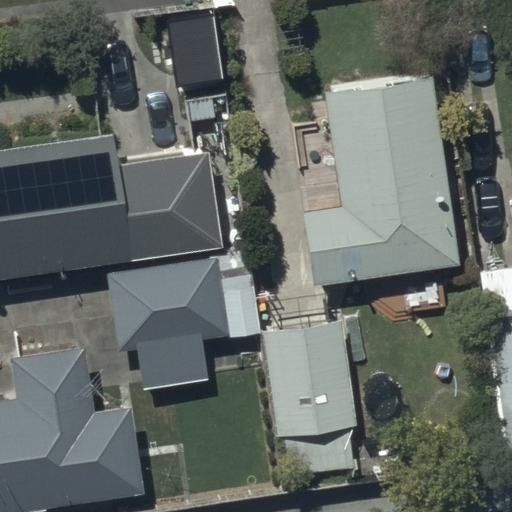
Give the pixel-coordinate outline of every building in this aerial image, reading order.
[(293,163),(303,238),(444,219),(419,30),(321,44),(336,157),(293,163)] [(0,113),(0,230),(200,202),(188,116),(109,127),(105,98),(0,113)] [(249,243),(104,261),(114,342),(135,340),(140,378),(205,370),(200,330),(259,323),(249,243)] [(0,462),(118,446),(105,355),(82,358),(72,290),(10,299),(16,338),(0,339),(0,462)] [(343,312),(262,321),(274,425),(283,424),(288,467),(351,460),(346,417),(355,416),(343,312)]
